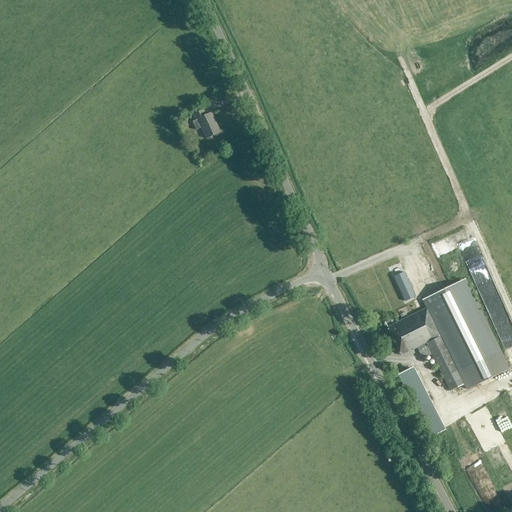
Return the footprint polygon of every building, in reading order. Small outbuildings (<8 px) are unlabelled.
[(192,115),(194,120),(191,122),(195,131),(201,128),(206,139),(219,132),(211,113),(205,116),(202,110),(192,115)] [(401,355),(416,348),(426,343),(443,378),(447,386),(461,378),(467,390),(509,369),(500,351),(464,279),(422,300),(426,308),(387,327),(401,355)] [(503,324),(501,312),(492,314),(494,325),(503,324)] [(511,337),(502,342),(511,364),(511,337)] [(396,369),(413,406),(428,399),(412,362),(396,369)]
